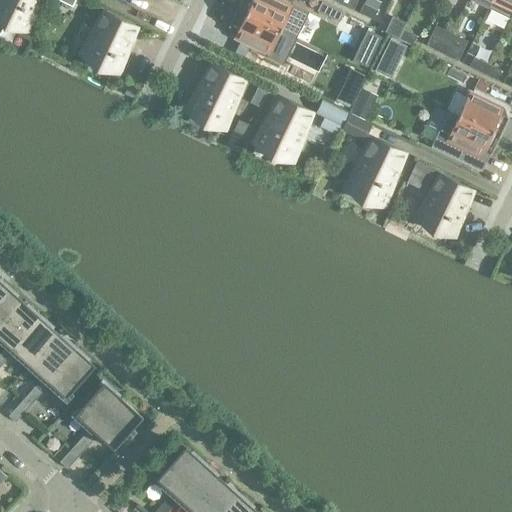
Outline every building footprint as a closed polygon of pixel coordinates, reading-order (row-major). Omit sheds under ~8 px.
[(0,0),(0,17),(24,30),(38,0),(0,0)] [(240,0),(236,9),(279,30),(291,5),(280,0),(240,0)] [(356,0),(355,0),(339,0),(338,3),(352,9),(356,0)] [(380,3),(374,0),(364,0),(359,13),(372,19),(380,3)] [(470,0),(488,9),(492,0),(470,0)] [(509,19),(511,11),(511,0),(492,0),(488,9),(509,19)] [(343,13),(321,2),(317,11),(339,22),(343,13)] [(267,55),(279,30),(236,9),(228,27),(236,31),(233,38),(267,55)] [(128,41),(134,28),(104,14),(85,54),(83,52),(81,55),(116,72),(131,42),(128,41)] [(398,38),(402,29),(388,23),(384,32),(398,38)] [(415,36),(402,29),(398,38),(411,45),(415,36)] [(366,68),(381,37),(366,30),(351,61),(366,68)] [(432,37),(428,46),(441,53),(446,44),(432,37)] [(406,46),(390,38),(374,71),(390,79),(406,46)] [(459,50),(446,44),(441,53),(455,59),(459,50)] [(458,58),(468,64),(476,49),(466,44),(458,58)] [(482,73),(487,64),(473,57),(469,66),(482,73)] [(500,70),(487,64),(482,73),(496,79),(500,70)] [(242,81),(212,66),(206,79),(204,77),(187,111),(222,128),(223,125),(221,124),(242,81)] [(478,79),(474,88),(484,93),(489,84),(478,79)] [(260,108),(269,90),(258,85),(249,103),(260,108)] [(377,96),(363,89),(350,114),(365,121),(377,96)] [(448,111),(448,112),(499,136),(508,119),(499,115),(502,108),(469,91),(457,115),(448,111)] [(310,113),(280,99),(274,111),(271,110),(255,144),(290,161),(291,158),(288,157),(310,113)] [(347,113),(321,100),(314,113),(323,118),(318,127),(336,136),(347,113)] [(490,155),(499,136),(448,112),(430,147),(478,171),(484,159),(479,156),(482,150),(490,155)] [(371,125),(349,113),(340,130),(363,141),(371,125)] [(402,154),(373,140),(350,187),(347,186),(346,188),(381,205),(397,171),(395,170),(402,154)] [(470,191),(440,177),(420,217),(418,216),(417,218),(452,235),(466,205),(464,204),(470,191)] [(0,322),(20,300),(2,284),(0,286),(0,322)] [(0,338),(10,347),(38,316),(20,300),(0,322),(0,338)] [(28,363),(56,332),(38,316),(10,347),(28,363)] [(46,379),(74,348),(56,332),(28,363),(46,379)] [(93,365),(74,349),(74,348),(46,379),(63,395),(64,397),(93,365)] [(3,349),(0,352),(0,366),(10,356),(3,349)] [(38,381),(23,398),(30,405),(45,387),(38,381)] [(93,430),(121,399),(102,382),(74,414),(76,415),(93,430)] [(15,422),(30,405),(23,398),(8,416),(15,422)] [(140,416),(121,399),(93,430),(111,446),(110,446),(112,448),(140,416)] [(87,431),(73,446),(81,453),(95,438),(87,431)] [(59,462),(66,469),(81,453),(73,446),(59,462)] [(174,494),(202,463),(184,447),(155,478),(157,480),(157,479),(174,494)] [(192,511),(220,479),(202,463),(174,494),(192,511)] [(193,511),(223,511),(238,495),(220,479),(192,511),(193,511)] [(255,511),(256,511),(238,495),(223,511),(255,511)] [(167,497),(153,511),(166,511),(174,503),(167,497)]
